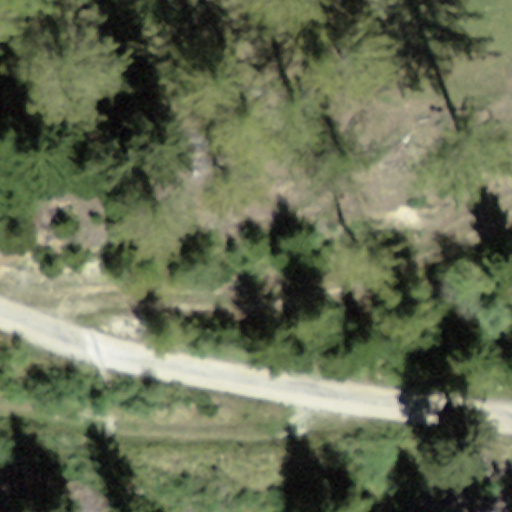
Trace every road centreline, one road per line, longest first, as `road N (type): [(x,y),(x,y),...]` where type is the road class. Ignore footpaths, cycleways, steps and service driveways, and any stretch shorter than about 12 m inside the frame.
road 1 (track): [(354,401),(151,362),(0,316)]
road 2 (track): [(0,409),(257,433),(321,421),(354,401)]
road 3 (track): [(511,417),(354,401)]
